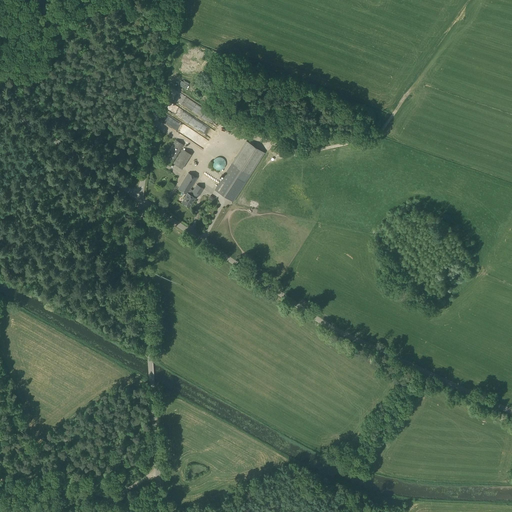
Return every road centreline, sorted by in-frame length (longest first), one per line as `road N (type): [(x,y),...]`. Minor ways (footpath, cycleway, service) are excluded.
road 1 (unclassified): [(511,411),(330,327),(139,198)]
road 2 (unclassified): [(157,474),(139,198)]
road 3 (unclassified): [(139,198),(173,0)]
road 4 (unclassified): [(139,198),(0,103)]
